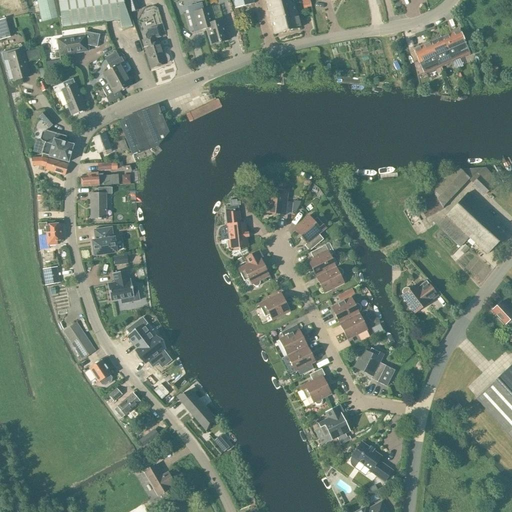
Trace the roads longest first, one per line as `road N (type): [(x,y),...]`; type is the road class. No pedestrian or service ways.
road 1 (tertiary): [(229,511),(198,454),(98,331),(69,216),(80,143),(95,123),(143,97),(302,43),(424,20),(453,0)]
road 2 (unclassified): [(422,412),(356,401),(273,240)]
road 3 (tertiary): [(422,412),(449,342),(511,260)]
